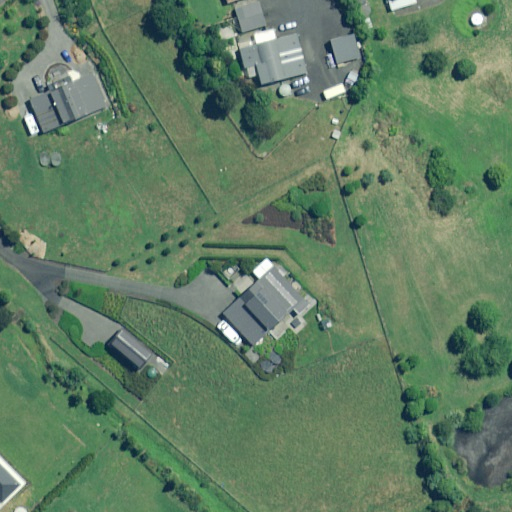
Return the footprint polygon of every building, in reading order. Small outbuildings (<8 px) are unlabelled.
[(413,0),(386,0),(389,11),(414,3),(413,0)] [(264,25),(257,1),(233,9),(240,33),(264,25)] [(305,73),(295,34),(237,49),(242,69),(254,66),(259,85),(305,73)] [(359,58),(352,36),(328,43),(335,65),(359,58)] [(104,107),(91,74),(28,100),(42,133),(104,107)] [(50,154),(49,155),(48,155),(47,154),(46,153),(45,153),(44,153),(43,153),(42,153),(41,154),(40,154),(39,155),(38,156),(38,157),(37,158),(37,159),(37,160),(37,162),(38,163),(38,164),(39,165),(40,165),(41,166),(42,166),(43,166),(45,166),(46,166),(47,166),(48,165),(49,164),(49,163),(50,164),(51,164),(52,165),(53,165),(54,166),(55,166),(56,166),(57,165),(58,165),(59,164),(60,163),(60,162),(61,161),(61,160),(61,159),(61,158),(61,157),(60,156),(59,155),(59,154),(58,153),(57,153),(56,153),(54,153),(53,153),(52,153),(51,154),(50,154)] [(302,299),(271,267),(221,314),(252,347),(302,299)] [(271,370),(265,357),(257,361),(263,373),(271,370)]
